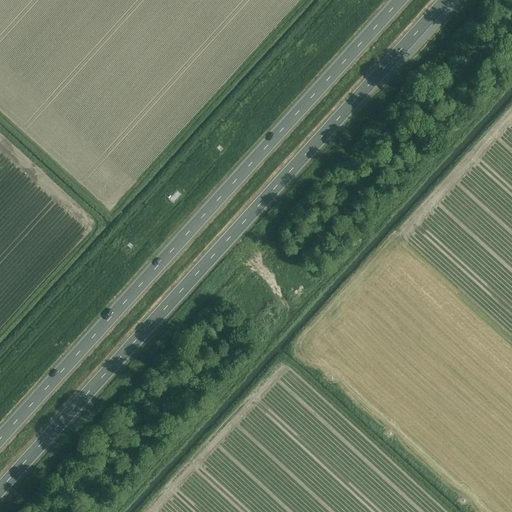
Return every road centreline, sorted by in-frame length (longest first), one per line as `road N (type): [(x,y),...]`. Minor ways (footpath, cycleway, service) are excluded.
road 1 (trunk): [(0,491),(448,0)]
road 2 (trunk): [(400,0),(0,440)]
